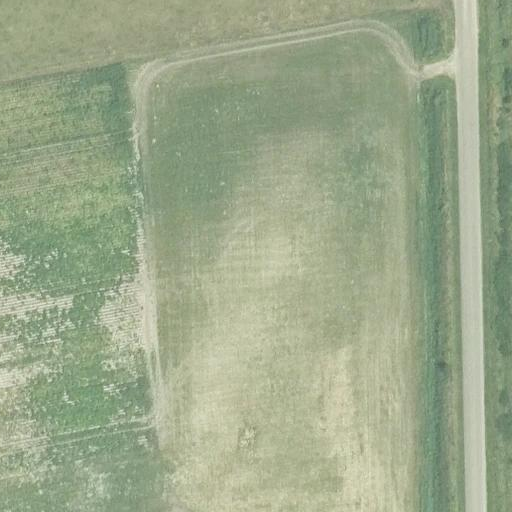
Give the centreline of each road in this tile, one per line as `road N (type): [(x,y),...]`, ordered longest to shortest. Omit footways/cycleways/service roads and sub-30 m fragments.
road 1 (unclassified): [(471,511),(464,0)]
road 2 (track): [(464,4),(416,6),(0,84)]
